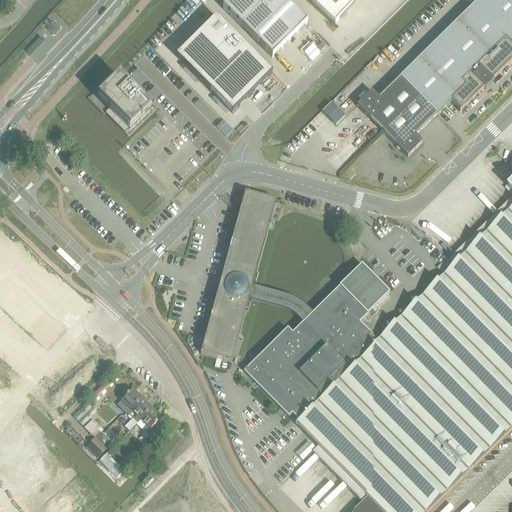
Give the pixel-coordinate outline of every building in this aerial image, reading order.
[(282,0),(230,0),(222,9),(272,59),(307,24),(282,0)] [(309,0),(335,24),(357,0),(309,0)] [(511,45),(509,43),(511,40),(511,0),(478,0),(378,99),(371,92),(356,107),(407,158),(422,143),(415,136),(450,101),(460,111),(459,112),(459,113),(484,89),(485,90),(492,83),(491,81),(511,60),(511,45)] [(209,27),(179,57),(188,66),(186,68),(232,114),(272,74),(216,18),(208,26),(209,27)] [(317,48),(321,51),(326,47),(322,43),(317,48)] [(151,109),(131,88),(119,77),(98,98),(129,130),(151,109)] [(336,126),(345,117),(331,103),(322,112),(336,126)] [(216,128),(226,138),(233,131),(223,121),(222,122),(216,128)] [(430,511),(511,431),(511,186),(510,189),(511,191),(511,211),(379,343),(360,324),(389,294),(361,266),(312,314),(303,323),(292,334),(287,329),(243,372),(288,418),(292,415),(299,422),(295,425),(317,448),(312,453),(362,505),(355,511),(430,511)] [(245,194),(200,356),(216,360),(229,364),(231,364),(249,299),(279,307),(282,308),(286,309),(289,311),(292,313),(295,315),(298,317),(303,323),(312,314),(307,309),(304,307),(301,304),(298,302),(295,301),(292,299),(289,298),(285,296),(253,288),(276,203),(245,194)] [(447,259),(437,269),(445,276),(455,267),(447,259)] [(216,361),(214,368),(227,371),(229,364),(216,360),(216,361)] [(115,375),(104,386),(107,389),(118,379),(115,375)] [(103,386),(90,399),(93,403),(107,390),(103,386)] [(143,401),(144,400),(141,398),(140,399),(133,390),(121,402),(127,408),(125,410),(128,414),(142,400),(143,401)] [(128,414),(129,414),(127,415),(132,420),(124,428),(128,432),(138,424),(140,421),(152,410),(152,411),(153,410),(151,407),(150,408),(143,401),(142,400),(128,414)] [(84,408),(74,418),(82,427),(92,417),(84,408)] [(140,421),(145,427),(143,429),(152,438),(161,429),(157,424),(162,419),(160,417),(159,418),(152,411),(152,410),(140,421)] [(95,440),(98,443),(105,437),(103,435),(101,433),(103,431),(92,421),(84,429),(95,440)] [(108,429),(103,435),(105,437),(109,441),(114,435),(108,429)] [(8,430),(0,437),(0,452),(16,437),(8,430)] [(0,460),(4,464),(4,463),(19,448),(20,448),(23,445),(16,438),(16,437),(0,452),(0,460)] [(109,441),(105,437),(98,443),(95,440),(86,449),(97,460),(107,451),(102,447),(109,441)] [(19,448),(4,463),(8,467),(11,470),(26,455),(20,448),(19,448)] [(26,455),(11,470),(16,475),(18,477),(34,463),(26,455)] [(124,472),(107,455),(100,462),(117,479),(124,472)] [(34,463),(18,477),(25,485),(41,470),(40,470),(35,464),(34,463)] [(41,470),(25,485),(32,492),(33,492),(51,474),(46,468),(44,466),(40,470),(41,470)] [(32,492),(31,493),(39,500),(40,500),(40,499),(58,481),(51,474),(33,492),(32,492)] [(149,476),(142,483),(145,487),(153,479),(149,476)] [(58,481),(40,499),(40,500),(47,507),(66,489),(58,481)]
